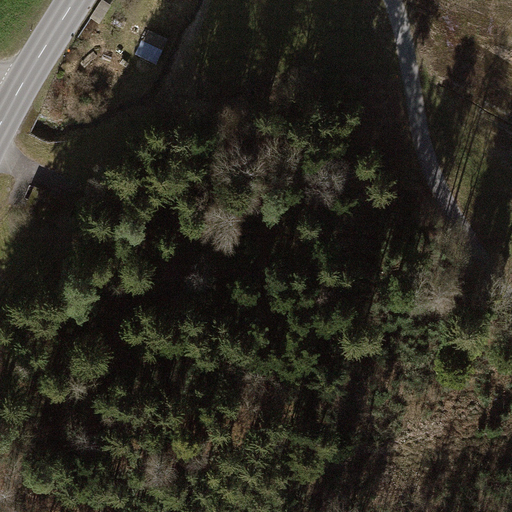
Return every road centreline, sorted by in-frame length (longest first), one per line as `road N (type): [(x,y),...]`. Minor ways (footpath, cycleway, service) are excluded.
road 1 (track): [(511,312),(427,155),(391,0)]
road 2 (tertiary): [(0,128),(74,0)]
